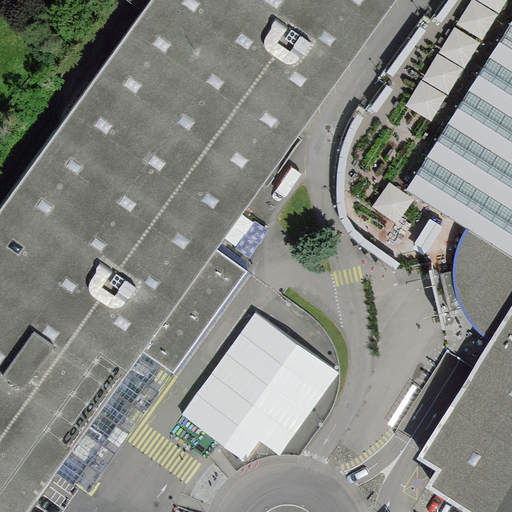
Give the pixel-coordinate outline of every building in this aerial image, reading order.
[(150,0),(0,209),(0,511),(26,511),(56,471),(217,247),(396,0),(150,0)] [(439,117),(509,0),(474,0),(414,101),(439,117)] [(511,20),(407,188),(469,227),(511,254),(511,20)] [(511,511),(511,254),(469,227),(459,248),(456,269),(441,272),(446,293),(450,309),(465,306),(477,324),(493,338),(422,451),(440,464),(431,480),(440,485),(481,511),(511,511)] [(247,270),(217,247),(56,471),(75,485),(85,470),(119,422),(162,362),(175,372),(247,270)] [(260,307),(188,412),(252,455),(265,434),(288,450),(346,365),(260,307)]
